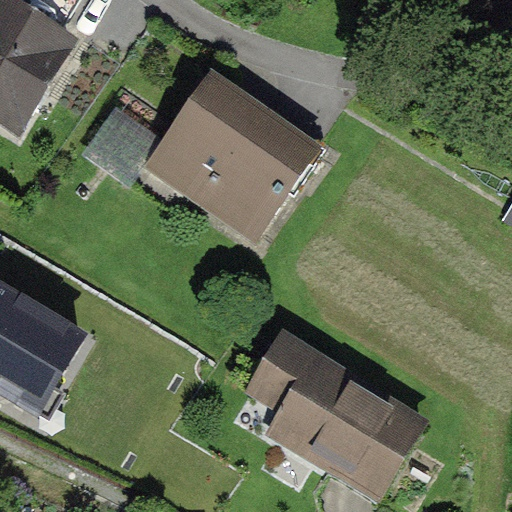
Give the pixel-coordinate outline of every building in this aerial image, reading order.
[(91,48),(8,0),(0,0),(0,1),(0,124),(35,145),(91,48)] [(511,0),(476,0),(473,6),(511,28),(511,0)] [(342,162),(226,85),(162,181),(277,258),(342,162)] [(140,183),(167,132),(119,107),(92,159),(140,183)] [(0,383),(48,411),(97,324),(0,268),(0,383)] [(428,421),(287,333),(253,388),(280,404),(261,434),(375,505),(428,421)]
